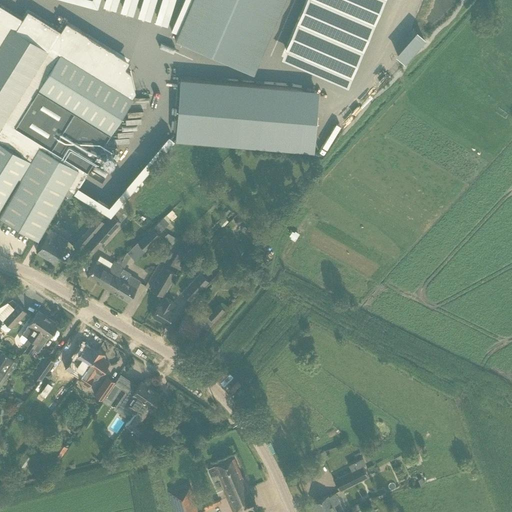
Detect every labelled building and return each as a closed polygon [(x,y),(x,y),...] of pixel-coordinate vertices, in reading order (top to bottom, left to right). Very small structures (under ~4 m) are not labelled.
[(42,0),(173,31),(178,11),(130,0),(42,0)] [(279,66),(300,0),(192,0),(178,42),(261,69),(264,61),(279,66)] [(305,0),(283,67),(295,72),(319,0),(305,0)] [(325,0),(317,33),(328,37),(338,0),(325,0)] [(340,49),(356,0),(343,0),(329,45),(340,49)] [(367,96),(393,3),(383,0),(381,0),(375,24),(368,22),(373,0),(361,0),(337,87),(345,89),(359,39),(366,41),(352,91),(367,96)] [(0,215),(37,237),(67,187),(74,191),(129,95),(57,53),(62,44),(3,10),(0,14),(0,215)] [(318,89),(179,78),(174,139),(313,150),(318,89)] [(104,222),(80,250),(88,258),(120,222),(111,214),(105,222),(104,222)] [(97,216),(73,244),(80,250),(104,222),(97,216)] [(148,232),(137,242),(140,246),(144,250),(159,237),(157,234),(162,229),(168,223),(162,218),(151,229),(149,227),(147,230),(148,232)] [(36,251),(55,262),(68,240),(49,229),(36,251)] [(169,263),(180,270),(189,254),(188,253),(191,249),(183,243),(180,248),(179,247),(169,263)] [(97,259),(86,276),(106,287),(120,264),(113,260),(109,266),(97,259)] [(120,264),(106,287),(107,288),(128,300),(133,292),(140,280),(129,274),(126,280),(118,275),(122,269),(124,266),(120,264)] [(150,287),(162,295),(175,273),(162,265),(150,287)] [(236,271),(233,275),(238,279),(241,275),(236,271)] [(180,291),(190,301),(209,281),(199,272),(180,291)] [(170,309),(174,303),(163,296),(152,315),(166,323),(173,311),(170,309)] [(207,316),(213,320),(222,308),(217,303),(207,316)] [(4,321),(0,325),(0,326),(4,331),(8,330),(25,311),(17,304),(2,320),(4,321)] [(193,337),(201,322),(193,317),(196,312),(189,308),(186,313),(177,327),(193,337)] [(31,340),(47,317),(37,310),(28,323),(19,337),(19,341),(23,343),(27,346),(31,340)] [(47,317),(31,340),(40,347),(47,337),(48,337),(48,336),(52,339),(55,339),(59,333),(58,330),(54,327),(57,324),(47,317)] [(76,378),(97,349),(90,344),(87,345),(79,358),(82,360),(75,370),(73,369),(70,374),(76,378)] [(108,362),(104,359),(104,358),(104,357),(103,358),(101,357),(103,354),(104,354),(97,349),(76,378),(77,379),(78,379),(79,380),(80,380),(88,385),(93,378),(91,377),(96,370),(101,373),(102,371),(104,372),(106,368),(105,366),(108,362)] [(2,351),(0,353),(0,384),(16,361),(2,351)] [(33,375),(39,379),(53,360),(46,355),(33,375)] [(94,395),(101,400),(114,381),(107,376),(94,395)] [(133,383),(120,402),(129,408),(134,411),(150,388),(140,381),(139,384),(138,383),(137,384),(138,385),(137,386),(133,384),(133,383)] [(114,382),(104,397),(110,401),(120,386),(114,382)] [(129,420),(124,426),(129,429),(136,434),(145,424),(141,421),(150,407),(151,408),(154,403),(160,394),(150,388),(134,411),(128,419),(129,420)] [(110,427),(118,433),(125,423),(117,417),(110,427)] [(50,455),(57,460),(67,447),(59,441),(50,455)] [(242,507),(255,502),(251,494),(249,494),(247,489),(248,488),(243,476),(242,477),(233,456),(214,465),(224,487),(222,488),(231,511),(236,511),(243,509),(242,507)] [(347,463),(351,471),(361,466),(365,464),(361,456),(347,463)] [(333,480),(339,490),(367,476),(361,466),(333,480)] [(385,484),(394,483),(392,474),(383,475),(385,484)] [(167,491),(173,511),(197,511),(190,485),(167,491)] [(311,502),(316,511),(336,511),(333,505),(339,501),(334,492),(328,496),(327,494),(320,498),(311,502)]
